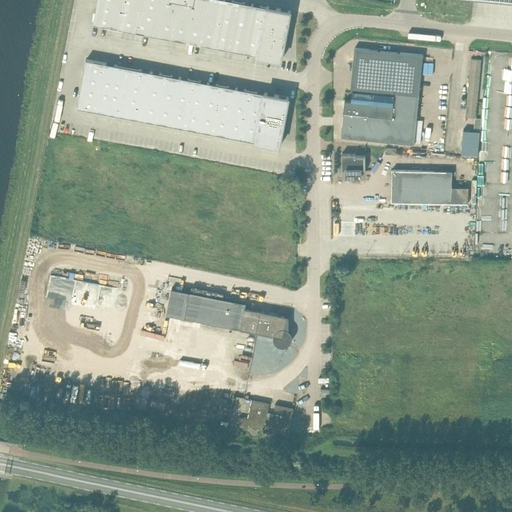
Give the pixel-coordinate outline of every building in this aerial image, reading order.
[(257,55),(282,60),(291,11),(266,6),(232,0),(97,0),(93,23),(257,55)] [(345,100),(341,137),(414,144),(414,143),(420,144),(423,120),(417,119),(423,54),(355,47),(351,91),(354,91),(353,101),(345,100)] [(471,58),(470,68),(465,115),(475,116),(480,69),(481,59),(471,58)] [(264,93),(87,59),(78,107),(255,141),(280,146),(289,97),(265,92),(264,93)] [(463,154),(479,156),(482,131),(465,130),(463,154)] [(351,154),(342,154),(342,170),(346,170),(346,176),(346,177),(362,177),(362,175),(361,175),(361,170),(365,170),(365,156),(355,156),(355,154),(351,154)] [(451,203),(452,187),(452,171),(392,170),(391,202),(401,202),(451,203)] [(469,187),(452,187),(451,203),(468,203),(469,187)] [(246,303),(227,300),(172,289),(167,314),(274,335),(274,338),(274,341),(276,343),(278,345),(281,346),(284,346),(286,346),(289,344),(291,342),(292,340),(292,337),(292,334),(291,332),(289,330),(289,316),(287,316),(246,308),(246,306),(245,306),(246,303)] [(265,425),(267,415),(270,402),(252,399),(248,418),(240,417),(238,424),(264,429),(265,425)] [(288,434),(293,407),(275,404),(273,416),(267,415),(265,425),(279,428),(278,432),(288,434)]
